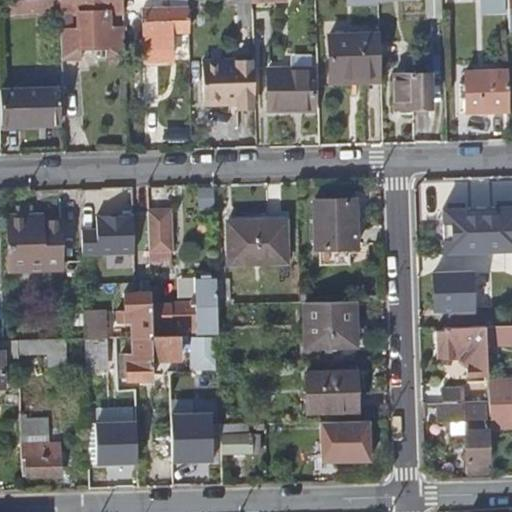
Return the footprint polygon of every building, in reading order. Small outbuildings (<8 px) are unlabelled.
[(9,15),(59,11),(57,0),(17,0),(7,1),(9,15)] [(62,24),(63,56),(82,56),(82,46),(106,45),(107,55),(129,55),(129,23),(113,23),(112,9),(128,8),(128,0),(57,0),(59,11),(82,10),(82,24),(62,24)] [(191,31),(191,10),(146,10),(147,62),(174,62),(173,31),(191,31)] [(385,79),(384,27),(332,28),(332,73),(365,73),(365,80),(385,79)] [(257,101),(256,57),(226,58),(205,58),(206,102),(239,101),(257,101)] [(316,71),(269,71),(270,104),(284,104),(284,108),(317,107),(316,71)] [(511,111),(511,71),(467,72),(468,111),(511,111)] [(396,108),(408,108),(412,108),(430,108),(430,74),(395,74),(396,108)] [(1,88),(2,124),(60,122),(59,87),(1,88)] [(201,185),(201,207),(215,207),(215,185),(201,185)] [(320,249),(362,248),(361,199),(320,199),(320,249)] [(511,206),(447,208),(449,253),(511,251),(511,206)] [(150,210),(150,251),(171,250),(170,210),(150,210)] [(41,262),(61,262),(60,218),(28,219),(28,213),(6,214),(8,270),(29,270),(29,255),(41,255),(41,262)] [(85,229),(85,253),(135,252),(134,214),(100,215),(100,229),(85,229)] [(289,221),(230,223),(231,264),(289,262),(289,221)] [(358,248),(313,251),(314,263),(359,260),(358,248)] [(62,269),(61,262),(41,262),(41,255),(29,255),(29,270),(62,269)] [(220,329),(219,298),(219,271),(197,271),(198,298),(172,299),(172,301),(151,301),(152,330),(220,329)] [(455,311),(455,325),(475,325),(475,275),(436,275),(436,311),(455,311)] [(151,301),(151,292),(126,292),(126,314),(121,314),(121,321),(132,321),(132,335),(152,335),(152,330),(151,301)] [(359,302),(307,303),(307,348),(359,348),(359,302)] [(86,310),(87,337),(107,336),(107,310),(86,310)] [(225,363),(240,362),(239,333),(225,333),(225,363)] [(474,333),(435,333),(435,365),(474,365),(473,388),(444,388),(444,403),(487,402),(491,402),(491,381),(490,335),(474,335),(474,333)] [(178,334),(152,335),(132,335),(132,355),(127,355),(127,380),(152,380),(152,358),(178,358),(178,334)] [(107,336),(87,337),(87,365),(107,364),(107,336)] [(220,348),(220,338),(191,338),(192,348),(220,348)] [(65,339),(16,341),(17,355),(46,354),(47,367),(66,367),(65,339)] [(1,341),(0,341),(0,347),(7,348),(7,358),(17,358),(17,355),(16,341),(1,341)] [(220,367),(220,363),(220,348),(192,348),(192,367),(220,367)] [(354,372),(306,373),(307,411),(355,410),(354,372)] [(491,402),(492,429),(511,428),(511,380),(491,381),(491,402)] [(444,403),(442,403),(441,419),(466,420),(466,473),(488,473),(487,402),(444,403)] [(171,461),(212,460),(211,414),(171,415),(171,461)] [(96,462),(137,461),(136,421),(95,422),(96,462)] [(221,424),(221,434),(248,434),(248,423),(221,424)] [(38,436),(54,436),(54,427),(38,427),(38,436)] [(370,429),(320,429),(320,460),(360,460),(360,449),(370,449),(370,429)] [(221,434),(221,453),(250,452),(249,434),(248,434),(221,434)] [(260,434),(249,434),(250,452),(260,453),(260,434)] [(21,444),(21,459),(28,460),(43,460),(42,444),(21,444)] [(43,460),(28,460),(28,476),(61,476),(61,444),(42,444),(43,460)]
